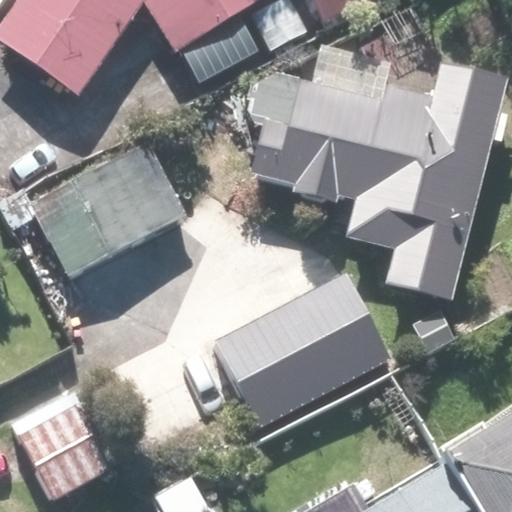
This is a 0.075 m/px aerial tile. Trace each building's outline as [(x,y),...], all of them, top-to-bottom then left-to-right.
[(28,0),(0,40),(83,100),(150,6),(178,54),(269,0),(28,0)] [(309,0),(323,27),(374,0),(309,0)] [(392,65),(317,46),(283,181),(359,200),(349,242),(394,253),(386,285),(457,302),(508,96),(437,78),(432,101),(386,90),(392,65)] [(184,214),(147,145),(53,194),(89,263),(184,214)] [(372,350),(332,269),(188,339),(228,420),(372,350)] [(32,472),(53,508),(134,460),(90,386),(18,429),(40,467),(32,472)] [(511,511),(511,411),(443,450),(452,467),(371,511),(360,511),(345,484),(295,511),(511,511)]
